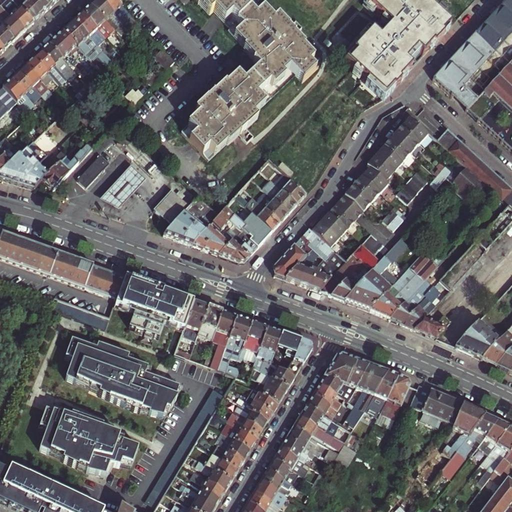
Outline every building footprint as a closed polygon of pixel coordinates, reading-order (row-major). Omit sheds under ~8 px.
[(0,0),(0,18),(3,21),(0,23),(0,26),(1,28),(16,43),(21,38),(25,34),(18,26),(17,27),(10,20),(11,19),(0,7),(0,0)] [(29,30),(35,25),(21,10),(11,0),(10,0),(3,6),(1,4),(0,4),(0,7),(11,19),(10,20),(17,27),(18,26),(25,34),(29,30)] [(22,0),(27,5),(40,20),(43,17),(51,10),(42,0),(22,0)] [(57,4),(60,1),(59,0),(42,0),(51,10),(57,4)] [(96,0),(95,2),(91,5),(106,22),(110,18),(118,27),(123,23),(101,0),(96,0)] [(101,0),(123,23),(126,27),(135,19),(117,0),(101,0)] [(198,0),(200,2),(210,13),(213,10),(221,17),(222,19),(231,29),(230,30),(246,48),(243,51),(246,54),(248,56),(250,58),(254,62),(252,65),(259,72),(250,80),(243,73),(232,84),(226,89),(224,87),(212,98),(211,97),(203,105),(194,113),(198,117),(181,133),(207,161),(224,146),(227,149),(239,137),(247,145),(253,139),(244,130),(256,119),(254,117),(297,78),(304,86),(323,68),(309,54),(312,51),(299,37),(305,32),(299,25),(292,31),(281,19),(277,23),(258,4),(261,1),(260,0),(198,0)] [(364,0),(361,3),(381,21),(342,62),(351,70),(383,101),(401,83),(445,37),(454,27),(425,0),(364,0)] [(511,33),(511,0),(506,0),(463,47),(433,80),(452,98),(511,33)] [(40,20),(27,5),(21,10),(35,25),(37,23),(40,20)] [(114,39),(118,35),(106,22),(91,5),(87,9),(83,13),(99,30),(102,27),(110,36),(114,39)] [(107,39),(99,30),(83,13),(78,17),(75,21),(98,46),(107,39)] [(98,46),(75,21),(69,25),(64,31),(83,52),(92,62),(96,58),(106,68),(113,62),(98,46)] [(110,36),(102,27),(99,30),(107,39),(110,36)] [(1,28),(0,29),(0,48),(5,54),(11,48),(16,43),(1,28)] [(56,38),(50,43),(70,65),(78,73),(80,71),(78,69),(82,65),(76,58),(83,52),(64,31),(56,38)] [(70,65),(50,43),(46,48),(42,51),(62,72),(70,65)] [(166,70),(174,62),(160,46),(152,54),(166,70)] [(39,54),(35,58),(49,73),(54,79),(62,86),(69,79),(62,72),(42,51),(39,54)] [(28,65),(42,80),(49,73),(35,58),(31,61),(28,65)] [(511,59),(465,110),(511,154),(511,59)] [(23,69),(20,72),(39,93),(47,85),(42,80),(28,65),(23,69)] [(12,79),(31,100),(39,93),(20,72),(16,76),(12,79)] [(49,73),(42,80),(47,85),(54,79),(49,73)] [(33,101),(31,100),(12,79),(7,84),(4,87),(18,102),(24,108),(33,101)] [(0,118),(18,102),(4,87),(0,90),(0,118)] [(123,96),(132,106),(143,95),(137,88),(135,91),(131,88),(123,96)] [(408,123),(402,129),(420,146),(429,137),(410,120),(408,123)] [(394,138),(412,155),(420,146),(402,129),(399,132),(394,138)] [(465,171),(485,189),(508,210),(511,214),(511,191),(449,132),(437,145),(465,171)] [(403,164),(412,155),(394,138),(391,140),(385,147),(403,164)] [(0,159),(6,153),(4,151),(9,148),(10,149),(13,147),(6,139),(2,142),(1,140),(0,141),(0,159)] [(10,181),(19,184),(59,146),(54,141),(39,154),(31,145),(17,158),(0,173),(0,177),(5,179),(10,181)] [(67,155),(59,146),(19,184),(27,186),(33,188),(40,181),(64,158),(67,155)] [(70,165),(64,158),(40,181),(46,187),(51,192),(58,185),(88,153),(91,150),(87,147),(85,148),(73,159),(73,162),(70,165)] [(377,156),(395,173),(403,164),(385,147),(382,151),(377,156)] [(0,173),(17,158),(10,150),(10,149),(9,148),(4,151),(6,153),(0,159),(0,173)] [(85,191),(109,165),(99,156),(75,182),(80,186),(85,191)] [(386,183),(395,173),(377,156),(373,160),(368,165),(370,167),(386,183)] [(282,164),(278,168),(287,177),(291,172),(282,164)] [(118,212),(146,181),(131,167),(100,201),(118,212)] [(386,183),(370,167),(367,171),(361,177),(379,193),(387,184),(386,183)] [(271,180),(296,204),(301,200),(305,195),(276,169),(269,178),(271,180)] [(485,189),(465,171),(453,184),(473,202),(485,189)] [(416,172),(410,178),(421,189),(427,183),(416,172)] [(439,173),(429,184),(434,190),(445,179),(439,173)] [(379,193),(361,177),(359,180),(353,185),(371,201),(379,193)] [(405,183),(416,194),(421,189),(410,178),(405,183)] [(445,179),(434,190),(441,197),(452,185),(445,179)] [(271,180),(262,189),(265,192),(288,214),(292,209),(296,204),(271,180)] [(416,194),(405,183),(399,189),(411,200),(416,194)] [(371,201),(353,185),(351,188),(344,195),(361,211),(371,201)] [(411,200),(399,189),(394,194),(406,205),(411,200)] [(170,227),(188,208),(181,201),(185,197),(179,192),(176,196),(171,192),(153,211),(170,227)] [(265,192),(256,202),(279,223),(284,218),(288,214),(265,192)] [(275,227),(279,223),(256,202),(253,198),(248,203),(239,194),(234,199),(270,233),(275,227)] [(344,195),(336,203),(329,211),(346,227),(354,219),(361,211),(344,195)] [(270,233),(234,199),(225,209),(244,227),(243,228),(246,231),(245,232),(246,234),(250,238),(239,249),(235,245),(231,241),(218,256),(231,260),(237,262),(242,264),(270,233)] [(204,214),(192,203),(188,208),(170,227),(167,231),(163,235),(174,240),(179,241),(199,219),(204,214)] [(244,227),(225,209),(219,215),(216,219),(208,227),(191,246),(196,248),(208,252),(218,256),(231,241),(232,241),(228,238),(225,235),(221,238),(217,234),(220,230),(229,221),(234,225),(229,230),(233,233),(236,236),(243,228),(244,227)] [(389,209),(380,220),(385,224),(395,214),(389,209)] [(439,283),(443,287),(450,293),(511,227),(511,214),(508,210),(439,283)] [(326,214),(320,220),(338,237),(346,227),(329,211),(326,214)] [(402,221),(395,214),(385,224),(392,231),(402,221)] [(186,244),(191,246),(208,227),(199,219),(179,241),(186,244)] [(310,230),(328,247),(338,237),(320,220),(315,225),(310,230)] [(308,246),(313,250),(319,256),(323,260),(325,262),(334,253),(328,247),(310,230),(309,229),(302,236),(310,243),(308,246)] [(217,234),(221,238),(225,235),(220,230),(217,234)] [(375,238),(370,233),(358,245),(361,247),(365,250),(375,238)] [(239,249),(250,238),(246,234),(235,245),(239,249)] [(58,255),(3,235),(0,244),(0,261),(116,302),(125,279),(74,261),(58,255)] [(302,236),(272,270),(274,276),(281,279),(285,280),(313,250),(308,246),(310,243),(302,236)] [(381,244),(375,238),(365,250),(370,255),(381,244)] [(369,312),(389,291),(384,286),(387,283),(384,280),(381,283),(377,280),(406,248),(399,242),(389,252),(379,263),(343,302),(361,309),(369,312)] [(453,243),(444,252),(435,242),(429,248),(444,263),(458,248),(453,243)] [(381,244),(370,255),(379,263),(389,252),(381,244)] [(319,293),(335,299),(343,302),(379,263),(370,255),(365,250),(361,247),(355,253),(352,256),(360,263),(358,266),(361,269),(356,275),(353,272),(355,269),(347,262),(346,263),(319,293)] [(378,315),(389,320),(426,282),(444,263),(429,248),(389,291),(369,312),(378,315)] [(334,253),(325,262),(323,260),(314,271),(311,269),(309,272),(306,270),(319,256),(313,250),(285,280),(294,283),(312,290),(319,293),(346,263),(334,253)] [(507,291),(511,285),(511,257),(482,289),(489,296),(496,302),(507,291)] [(196,304),(125,279),(116,302),(114,306),(115,306),(114,310),(130,316),(131,312),(137,315),(131,330),(138,333),(137,336),(144,339),(145,335),(147,336),(146,340),(154,342),(155,339),(161,341),(167,325),(170,327),(169,329),(185,335),(196,304)] [(425,297),(433,289),(426,282),(389,320),(396,323),(401,326),(427,299),(425,297)] [(413,331),(423,321),(427,317),(422,313),(439,295),(437,293),(443,287),(439,283),(433,289),(425,297),(427,299),(401,326),(406,328),(413,331)] [(107,331),(110,320),(56,301),(52,312),(107,331)] [(196,304),(185,335),(185,337),(198,342),(199,339),(210,310),(204,307),(196,304)] [(199,339),(212,344),(224,314),(218,313),(210,310),(199,339)] [(466,354),(480,360),(502,337),(485,322),(492,314),(488,310),(451,348),(466,354)] [(233,318),(224,314),(212,344),(219,346),(210,369),(219,372),(238,320),(233,318)] [(435,326),(425,336),(434,340),(449,323),(443,317),(435,326)] [(229,360),(239,363),(241,359),(254,325),(247,323),(238,320),(219,372),(234,378),(236,370),(226,367),(229,360)] [(435,326),(423,321),(413,331),(425,336),(435,326)] [(241,359),(256,365),(269,331),(262,329),(254,325),(241,359)] [(511,326),(502,337),(480,360),(490,365),(494,367),(511,347),(511,326)] [(269,376),(279,347),(283,336),(276,333),(269,331),(256,365),(255,368),(264,374),(266,375),(269,376)] [(287,350),(278,370),(285,374),(285,375),(290,378),(290,377),(296,380),(302,370),(313,352),(310,346),(289,338),(283,336),(279,347),(287,350)] [(150,365),(93,345),(92,349),(71,342),(64,362),(71,365),(65,382),(131,413),(163,421),(182,390),(164,384),(167,376),(148,369),(150,365)] [(504,371),(508,373),(511,369),(511,347),(494,367),(504,371)] [(192,356),(179,352),(177,357),(190,362),(192,356)] [(319,386),(337,397),(339,394),(358,363),(342,356),(339,358),(335,360),(319,386)] [(351,402),(353,398),(356,392),(371,368),(364,365),(358,363),(339,394),(351,402)] [(380,371),(371,368),(356,392),(368,396),(364,402),(353,419),(359,423),(366,413),(389,375),(380,371)] [(285,374),(278,370),(273,379),(290,389),(293,384),(296,380),(290,377),(290,378),(285,375),(285,374)] [(266,375),(261,384),(267,388),(273,379),(269,376),(266,375)] [(366,413),(380,422),(400,379),(394,377),(389,375),(366,413)] [(267,388),(285,398),(288,393),(290,389),(273,379),(267,388)] [(404,404),(411,388),(408,382),(400,379),(380,422),(378,426),(391,432),(404,404)] [(335,401),(337,397),(319,386),(315,393),(313,397),(330,408),(339,413),(343,406),(335,401)] [(285,398),(267,388),(263,396),(279,407),(282,402),(285,398)] [(463,404),(454,401),(425,389),(416,411),(424,414),(441,421),(453,427),(463,404)] [(277,410),(279,407),(263,396),(261,395),(255,391),(250,400),(274,415),(277,410)] [(157,511),(162,505),(225,400),(212,392),(144,504),(156,511),(157,511)] [(364,402),(368,396),(356,392),(353,398),(364,402)] [(330,408),(313,397),(309,403),(306,407),(324,418),(330,408)] [(240,400),(237,405),(240,406),(269,424),(272,419),(274,415),(250,400),(248,403),(247,405),(240,400)] [(469,407),(463,404),(453,427),(452,430),(461,435),(450,450),(447,447),(442,454),(450,461),(486,415),(469,407)] [(269,424),(240,406),(235,415),(264,432),(266,428),(269,424)] [(324,418),(306,407),(303,414),(300,418),(346,446),(352,436),(333,424),(324,418)] [(339,413),(330,408),(324,418),(333,424),(335,420),(339,413)] [(107,429),(67,415),(66,419),(45,411),(38,432),(45,435),(39,452),(86,473),(106,479),(113,467),(130,472),(138,449),(122,443),(124,439),(105,432),(107,429)] [(261,436),(264,432),(235,415),(234,414),(228,424),(229,425),(258,442),(261,436)] [(441,421),(424,414),(421,421),(438,429),(441,421)] [(487,437),(499,421),(493,418),(486,415),(450,461),(441,473),(434,482),(437,484),(441,478),(442,479),(444,476),(450,480),(466,460),(465,459),(473,449),(471,447),(476,441),(482,434),(487,437)] [(300,418),(298,422),(294,429),(312,440),(313,438),(341,454),(346,446),(300,418)] [(479,448),(490,456),(511,427),(506,425),(499,421),(487,437),(482,444),(479,448)] [(352,422),(348,429),(354,432),(358,425),(352,422)] [(255,446),(258,442),(229,425),(223,435),(252,452),(255,446)] [(480,491),(482,489),(511,450),(511,427),(490,456),(482,465),(489,470),(485,475),(475,487),(480,491)] [(312,440),(294,429),(291,434),(287,440),(312,455),(320,459),(322,455),(321,455),(325,448),(312,440)] [(487,437),(482,434),(476,441),(482,444),(487,437)] [(223,435),(217,445),(228,452),(246,462),(250,456),(252,452),(223,435)] [(312,455),(287,440),(284,445),(281,450),(306,466),(312,455)] [(358,454),(346,446),(341,454),(339,456),(334,466),(346,473),(358,454)] [(306,466),(281,450),(278,455),(274,461),(299,476),(304,479),(308,471),(307,470),(309,468),(306,466)] [(509,479),(511,474),(511,450),(482,489),(494,498),(509,479)] [(225,456),(217,451),(214,457),(239,472),(244,466),(246,462),(228,452),(225,456)] [(330,451),(324,462),(334,466),(339,456),(330,451)] [(239,472),(214,457),(207,468),(233,483),(236,478),(239,472)] [(299,476),(274,461),(271,467),(268,472),(293,487),(299,476)] [(103,511),(98,510),(100,506),(98,505),(56,486),(54,489),(46,485),(48,482),(31,474),(30,478),(0,463),(0,505),(14,511),(103,511)] [(197,469),(212,478),(208,483),(226,494),(230,487),(233,483),(207,468),(200,463),(197,469)] [(293,487),(268,472),(265,477),(261,483),(289,499),(292,494),(289,493),(293,487)] [(193,479),(206,487),(203,492),(221,503),(223,499),(226,494),(208,483),(195,475),(193,479)] [(320,475),(314,485),(320,489),(326,478),(323,476),(320,475)] [(483,511),(511,511),(511,508),(510,507),(511,504),(511,481),(509,479),(494,498),(483,511)] [(289,499),(261,483),(258,487),(255,493),(282,509),(283,510),(289,499)] [(320,489),(314,485),(309,496),(314,499),(315,497),(320,489)] [(200,496),(187,488),(184,493),(215,511),(218,508),(221,503),(203,492),(200,496)] [(181,497),(194,506),(191,510),(193,511),(215,511),(184,493),(181,497)] [(255,493),(252,497),(249,504),(262,511),(279,511),(282,509),(255,493)]
